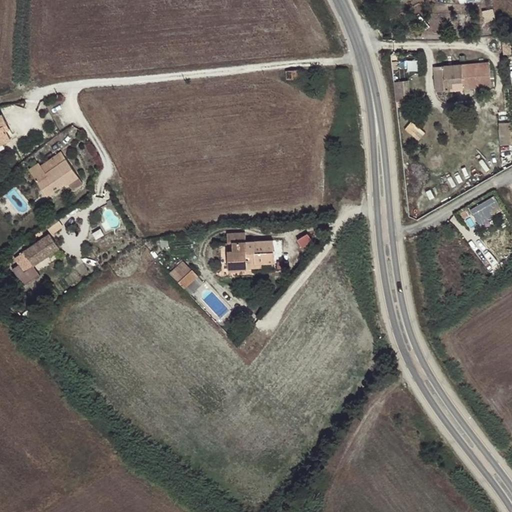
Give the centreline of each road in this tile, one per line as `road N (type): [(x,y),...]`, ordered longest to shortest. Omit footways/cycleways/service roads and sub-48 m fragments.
road 1 (residential): [(364,58),(62,85)]
road 2 (tertiary): [(389,239),(402,328),(418,364),(511,498)]
road 3 (residential): [(384,181),(264,324)]
road 4 (residential): [(389,239),(511,173)]
road 5 (unknown): [(362,48),(495,39)]
road 6 (tertiary): [(364,58),(384,181)]
